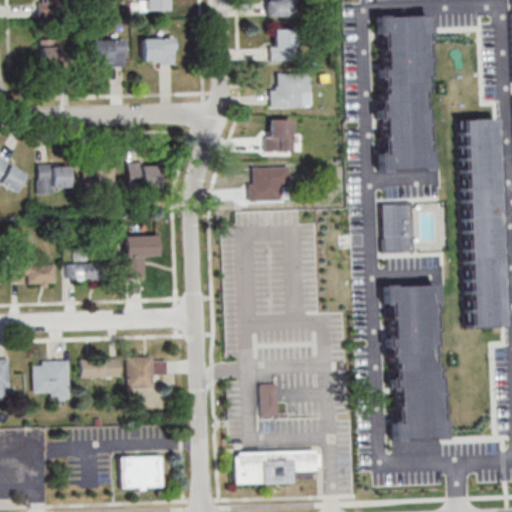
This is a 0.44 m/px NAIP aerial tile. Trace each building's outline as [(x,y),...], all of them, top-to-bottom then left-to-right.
[(41,0),(42,0),(37,0),(37,16),(58,16),(58,0),(41,0)] [(144,0),(144,10),(166,10),(166,0),(144,0)] [(372,16),(378,168),(427,166),(421,14),(372,16)] [(269,28),(269,62),(293,62),(293,28),(269,28)] [(173,63),(173,37),(141,37),(141,63),(173,63)] [(39,66),(61,66),(61,38),(39,38),(39,66)] [(123,39),(91,39),(91,65),(123,65),(123,39)] [(309,72),(278,72),(278,84),(268,84),(268,106),(309,106),(309,72)] [(453,120),(492,118),(503,325),(464,327),(453,120)] [(264,119),(264,151),(289,151),(289,119),(264,119)] [(24,171),(0,157),(0,185),(12,193),(24,171)] [(159,162),(126,162),(126,187),(159,187),(159,162)] [(67,164),(34,164),(34,193),(57,193),(57,186),(67,186),(67,164)] [(112,166),(80,166),(80,189),(112,189),(112,166)] [(284,167),(248,167),(248,196),(284,196),(284,167)] [(379,205),(409,203),(412,252),(381,253),(379,205)] [(122,277),(144,276),(144,255),(155,255),(155,235),(122,235),(122,277)] [(244,276),(244,256),(233,256),(233,241),(218,241),(218,276),(244,276)] [(102,262),(65,262),(65,279),(102,279),(102,262)] [(54,264),(11,264),(10,283),(53,283),(54,264)] [(382,286),(430,284),(438,433),(390,436),(382,286)] [(125,387),(152,387),(152,375),(165,375),(165,356),(125,356),(125,387)] [(78,358),(78,376),(118,376),(118,358),(78,358)] [(67,395),(67,360),(31,360),(31,395),(67,395)] [(259,383),(259,416),(275,416),(275,383),(259,383)] [(316,449),(231,450),(231,483),(316,481),(316,449)] [(117,454),(118,489),(160,488),(159,454),(117,454)]
